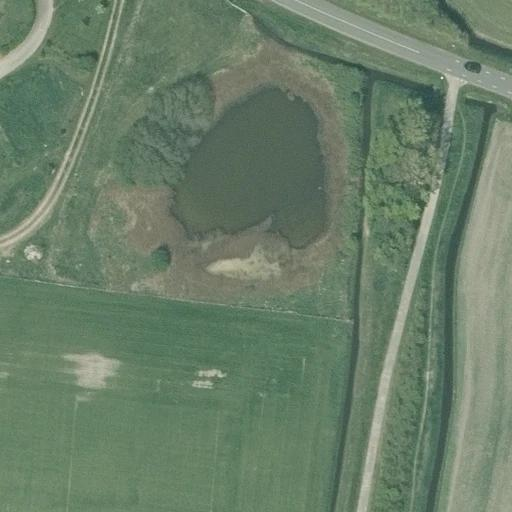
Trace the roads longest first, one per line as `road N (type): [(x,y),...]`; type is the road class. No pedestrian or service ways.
road 1 (track): [(119,0),(49,204),(0,243)]
road 2 (tertiary): [(511,88),(293,0)]
